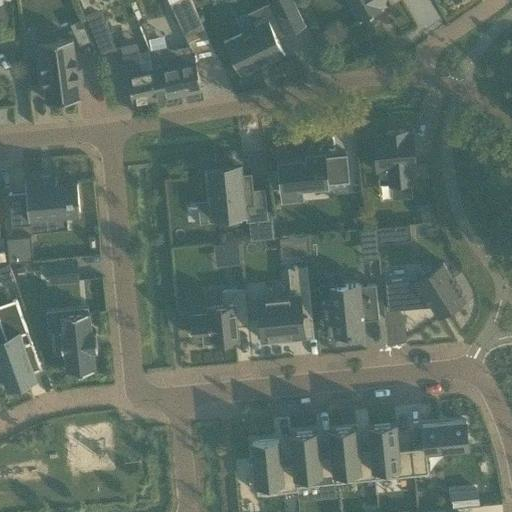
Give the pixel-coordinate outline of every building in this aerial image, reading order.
[(0,0),(0,37),(11,37),(9,5),(11,4),(11,0),(0,0)] [(170,3),(176,17),(181,26),(187,40),(206,32),(190,0),(173,0),(174,1),(170,3)] [(283,54),(285,53),(276,35),(285,31),(286,33),(285,33),(286,34),(306,25),(305,23),(304,24),(292,0),(270,0),(278,16),(269,20),(268,19),(267,20),(268,21),(225,41),(225,40),(224,41),(240,75),(241,74),(241,73),(283,53),(283,54)] [(382,5),(391,0),(349,0),(360,19),(383,7),(382,5)] [(116,46),(104,17),(89,23),(101,52),(116,46)] [(37,59),(41,85),(45,85),(47,102),(80,97),(72,38),(39,42),(41,59),(37,59)] [(167,47),(150,50),(150,49),(149,49),(153,69),(150,69),(156,99),(201,89),(192,47),(173,51),(167,47)] [(153,69),(149,49),(148,49),(149,50),(138,52),(138,51),(122,55),(132,104),(156,99),(150,69),(153,69)] [(377,168),(389,167),(391,183),(410,181),(409,165),(415,164),(412,132),(406,133),(406,130),(386,132),(386,135),(374,136),(377,168)] [(305,158),(279,160),(282,191),(329,187),(329,183),(349,181),(347,154),(326,156),(326,152),(305,154),(305,158)] [(209,197),(214,196),(216,211),(245,209),(246,217),(267,214),(264,184),(252,185),(251,169),(234,170),(233,162),(206,164),(209,197)] [(80,213),(77,179),(58,181),(57,174),(25,177),(27,191),(8,193),(12,226),(49,222),(48,216),(80,213)] [(435,206),(422,207),(423,224),(436,223),(435,206)] [(386,240),(385,225),(376,225),(377,241),(386,240)] [(361,231),(361,239),(376,237),(375,230),(361,231)] [(304,234),(280,237),(281,250),(306,247),(304,234)] [(13,237),(15,261),(33,260),(31,235),(13,237)] [(241,265),(239,244),(227,245),(229,266),(241,265)] [(78,258),(48,261),(50,284),(80,281),(78,258)] [(386,282),(388,309),(432,304),(438,315),(465,297),(443,262),(417,278),(386,282)] [(313,328),(307,264),(305,264),(307,282),(294,283),(295,292),(294,292),(295,295),(259,298),(258,298),(259,317),(255,318),(257,337),(261,337),(261,338),(278,337),(279,339),(280,339),(280,336),(300,334),(299,328),(311,327),(311,328),(313,328)] [(0,275),(4,286),(15,282),(8,265),(0,269),(0,275)] [(351,333),(350,330),(364,329),(364,331),(366,331),(365,320),(379,319),(376,282),(360,284),(359,280),(358,280),(358,282),(344,284),(345,287),(329,289),(331,301),(322,302),(324,321),(333,320),(335,332),(347,330),(348,333),(351,333)] [(191,316),(193,338),(203,337),(203,340),(211,339),(212,343),(238,341),(236,324),(247,323),(247,325),(248,324),(244,288),(223,290),(224,305),(208,307),(209,314),(191,316)] [(0,383),(3,382),(7,391),(8,390),(7,388),(27,381),(25,374),(34,371),(33,367),(40,364),(32,341),(24,344),(21,334),(28,332),(17,299),(12,300),(14,304),(0,309),(0,310),(9,336),(0,339),(0,383)] [(90,311),(61,314),(62,329),(56,330),(58,353),(63,352),(63,353),(65,353),(66,371),(73,370),(73,374),(89,373),(89,369),(95,368),(93,350),(98,349),(96,330),(91,330),(90,311)] [(426,443),(411,444),(414,474),(430,473),(427,449),(470,445),(467,420),(424,424),(426,443)] [(398,476),(414,474),(411,444),(396,446),(394,423),(369,425),(371,448),(373,469),(397,466),(398,476)] [(330,429),(332,452),(334,473),(358,470),(359,480),(374,478),(373,469),(371,448),(357,450),(355,427),(330,429)] [(335,482),(334,473),(332,452),(318,454),(316,430),(291,433),(293,460),(295,476),(319,474),(320,484),(335,482)] [(295,476),(293,460),(279,461),(277,438),(252,441),(254,463),(246,463),(248,482),(256,481),(256,484),(280,482),(281,491),(296,490),(295,476)]
